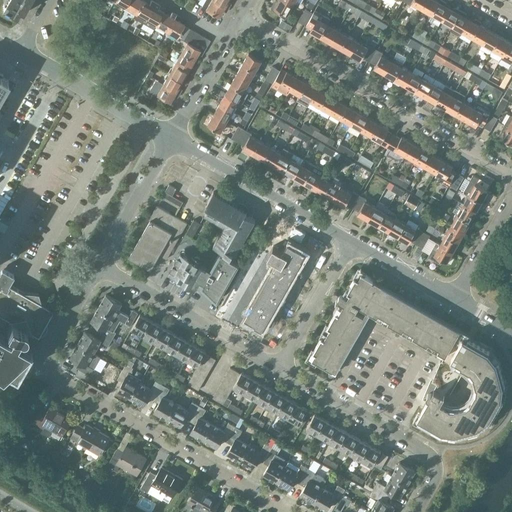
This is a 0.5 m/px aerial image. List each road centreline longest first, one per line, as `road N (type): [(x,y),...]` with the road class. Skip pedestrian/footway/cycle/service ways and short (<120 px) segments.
road 1 (residential): [(283,511),(50,372),(51,349),(100,268)]
road 2 (residential): [(511,174),(239,17)]
road 3 (residential): [(283,366),(100,268)]
road 4 (residential): [(351,241),(172,140)]
road 5 (residential): [(439,475),(433,456),(408,438),(283,366)]
road 6 (residential): [(172,140),(19,52)]
road 7 (residential): [(100,268),(172,140)]
road 8 (residential): [(283,366),(351,241)]
road 9 (residential): [(172,140),(239,17)]
